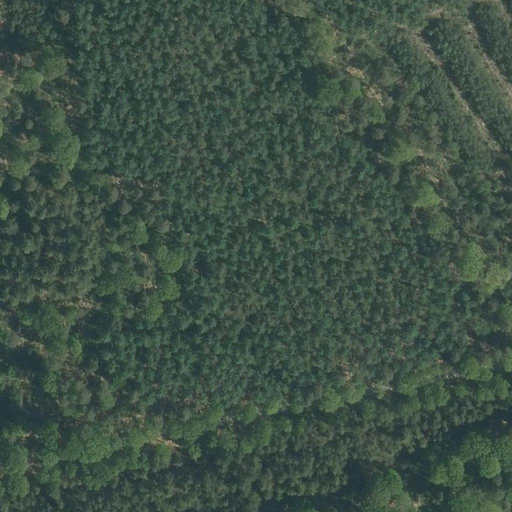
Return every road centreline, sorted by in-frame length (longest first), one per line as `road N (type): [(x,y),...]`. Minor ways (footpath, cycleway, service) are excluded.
road 1 (track): [(511,365),(0,464)]
road 2 (track): [(511,297),(313,0)]
